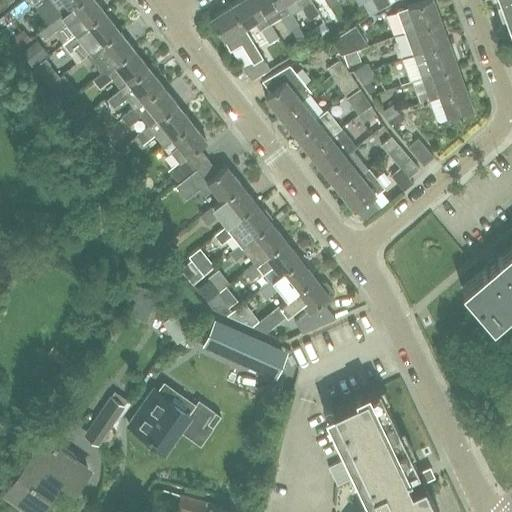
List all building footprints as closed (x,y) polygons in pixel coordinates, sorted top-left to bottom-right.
[(42,0),(48,0),(61,15),(47,25),(48,26),(80,0),(30,0),(35,6),(42,0)] [(75,34),(84,27),(103,12),(94,0),(80,0),(48,26),(54,34),(55,33),(63,43),(63,44),(75,34)] [(269,25),(254,0),(241,0),(230,7),(243,28),(253,21),(259,31),(260,30),(269,25)] [(288,31),(297,26),(283,3),(281,0),(254,0),(269,25),(280,18),(288,31)] [(281,0),(283,3),(288,0),(293,0),(298,7),(300,6),(308,19),(317,13),(309,0),(308,0),(281,0)] [(379,10),(373,0),(355,0),(358,5),(364,2),(370,15),(379,10)] [(373,0),(379,10),(390,3),(388,0),(373,0)] [(404,33),(440,20),(432,0),(422,0),(396,10),(404,33)] [(511,0),(498,0),(508,28),(511,27),(511,0)] [(210,19),(222,40),(229,51),(241,44),(253,63),(243,69),(252,80),(269,69),(243,28),(230,7),(210,19)] [(118,30),(103,12),(84,27),(75,34),(63,44),(69,51),(73,47),(82,58),(87,55),(118,30)] [(440,20),(404,33),(412,55),(448,42),(440,20)] [(269,25),(260,30),(268,44),(278,38),(269,25)] [(354,26),(333,39),(330,41),(340,55),(343,54),(355,49),(367,45),(354,26)] [(87,55),(101,73),(105,70),(106,71),(133,49),(118,30),(87,55)] [(448,42),(412,55),(420,78),(456,65),(448,42)] [(120,88),(147,67),(133,49),(106,71),(112,78),(120,88)] [(355,49),(343,54),(346,66),(360,62),(355,49)] [(40,75),(51,66),(45,58),(34,67),(40,75)] [(326,68),(331,75),(344,67),(339,60),(326,68)] [(358,78),(370,70),(366,63),(353,71),(358,78)] [(279,116),(311,91),(289,65),(262,81),(270,93),(264,97),(279,116)] [(456,65),(420,78),(428,101),(464,88),(456,65)] [(121,118),(162,86),(147,67),(120,88),(127,97),(135,107),(121,118)] [(357,86),(344,67),(331,75),(343,94),(357,86)] [(106,71),(105,70),(101,73),(91,80),(98,89),(112,78),(106,71)] [(370,70),(358,78),(363,86),(375,80),(370,70)] [(63,104),(77,92),(63,75),(49,87),(63,104)] [(177,104),(162,86),(121,118),(128,126),(140,116),(147,125),(135,136),(136,136),(157,120),(177,104)] [(113,108),(127,97),(120,88),(106,99),(113,108)] [(464,88),(428,101),(436,123),(472,110),(464,88)] [(357,115),(370,107),(365,100),(359,90),(346,98),(352,108),(357,115)] [(311,91),(279,116),(294,135),(315,118),(301,100),(311,92),(311,91)] [(142,144),(153,136),(161,146),(172,138),(191,123),(177,104),(157,120),(136,136),(142,144)] [(398,112),(393,104),(381,112),(386,120),(398,112)] [(363,123),(375,114),(370,107),(357,115),(363,123)] [(326,110),(315,118),(294,135),(309,154),(341,128),(326,110)] [(398,112),(386,120),(390,127),(403,119),(398,112)] [(107,129),(95,114),(80,126),(92,141),(107,129)] [(191,123),(172,138),(178,146),(171,152),(179,162),(169,170),(179,183),(208,160),(198,148),(206,141),(191,123)] [(341,128),(309,154),(324,173),(352,150),(356,147),(341,128)] [(380,146),(386,153),(397,145),(390,137),(380,146)] [(423,164),(432,156),(417,138),(408,146),(423,164)] [(418,169),(397,145),(386,153),(408,178),(418,169)] [(352,150),(324,173),(339,192),(367,169),(352,150)] [(212,189),(221,200),(201,216),(201,217),(241,185),(226,166),(218,172),(208,160),(179,183),(175,186),(185,199),(199,188),(204,195),(212,189)] [(353,210),(375,193),(383,187),(368,168),(367,169),(339,192),(353,210)] [(214,234),(215,236),(256,204),(241,185),(201,217),(207,223),(218,214),(227,225),(214,234)] [(229,253),(230,254),(270,222),(270,221),(271,218),(265,210),(261,210),(256,204),(215,236),(221,243),(232,234),(240,245),(229,253)] [(104,231),(117,230),(114,207),(101,208),(104,231)] [(285,240),(270,222),(230,254),(235,260),(247,250),(256,262),(254,263),(253,263),(243,271),(244,272),(285,240)] [(152,244),(165,259),(172,253),(157,235),(152,244)] [(300,259),(285,240),(244,272),(250,280),(261,272),(269,282),(258,290),(259,291),(300,259)] [(511,246),(495,260),(461,289),(491,325),(511,306),(511,246)] [(192,258),(181,268),(193,284),(206,274),(192,258)] [(295,292),(314,277),(300,259),(259,291),(265,298),(278,288),(286,299),(295,292)] [(335,318),(324,305),(332,299),(333,291),(326,282),(322,282),(319,284),(314,277),(295,292),(286,299),(279,305),(286,314),(302,302),(309,311),(293,323),(301,332),(335,318)] [(197,288),(207,301),(219,292),(209,278),(197,288)] [(212,308),(226,314),(230,311),(217,294),(220,292),(219,292),(207,301),(212,308)] [(244,301),(227,315),(252,325),(259,320),(244,301)] [(265,332),(273,326),(264,316),(259,320),(252,325),(265,332)] [(215,321),(203,346),(271,376),(282,351),(215,321)] [(191,333),(186,326),(171,336),(176,343),(191,333)] [(74,364),(52,346),(46,353),(69,371),(74,364)] [(61,383),(68,375),(69,373),(61,367),(53,377),(61,383)] [(178,429),(192,409),(214,425),(221,415),(192,395),(189,399),(164,381),(157,391),(154,390),(129,425),(154,443),(154,442),(164,449),(166,446),(179,455),(191,439),(178,429)] [(378,387),(332,409),(380,511),(437,511),(423,482),(421,483),(416,472),(418,471),(411,455),(410,454),(405,457),(400,446),(405,444),(404,442),(399,444),(394,434),(399,431),(399,430),(385,401),(384,400),(379,402),(374,392),(379,389),(379,388),(378,387)] [(124,405),(111,396),(97,416),(84,436),(97,445),(110,425),(124,405)] [(5,489),(35,511),(48,493),(41,488),(53,472),(74,487),(88,469),(74,459),(76,455),(57,442),(57,441),(53,439),(52,441),(42,434),(38,440),(39,441),(17,472),(24,478),(13,493),(6,488),(5,489)] [(161,500),(178,505),(182,495),(164,490),(161,500)] [(182,495),(178,505),(176,511),(202,511),(205,502),(182,495)] [(230,498),(228,507),(227,511),(226,511),(237,511),(240,500),(230,498)] [(294,511),(296,506),(268,500),(264,511),(294,511)]
